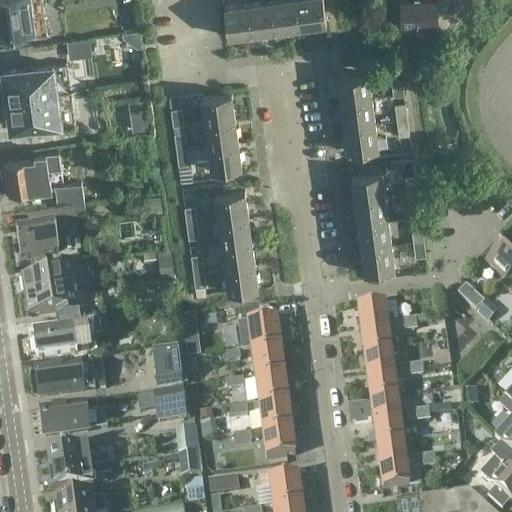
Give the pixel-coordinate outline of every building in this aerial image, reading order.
[(0,0),(0,37),(35,33),(30,0),(0,0)] [(272,0),(261,0),(248,2),(252,32),(277,29),(272,0)] [(297,0),(272,0),(277,29),(301,25),(297,0)] [(322,0),(297,0),(301,25),(326,22),(322,0)] [(402,0),(403,23),(437,23),(437,9),(454,9),(453,0),(402,0)] [(248,2),(223,5),(227,35),(252,32),(248,2)] [(141,28),(125,29),(126,47),(141,47),(141,28)] [(69,55),(93,51),(89,34),(66,39),(69,55)] [(0,75),(0,80),(3,99),(71,89),(66,60),(3,69),(4,75),(0,75)] [(338,78),(342,103),(371,98),(368,74),(338,78)] [(393,95),(403,94),(401,78),(391,79),(393,95)] [(71,89),(3,99),(6,122),(11,121),(11,127),(28,124),(29,132),(76,125),(71,89)] [(201,97),(205,121),(234,117),(231,93),(201,97)] [(130,98),(133,127),(148,125),(146,96),(130,98)] [(371,98),(342,103),(345,127),(375,122),(371,98)] [(407,118),(404,102),(394,103),(396,119),(407,118)] [(181,107),(170,109),(173,125),(183,124),(181,107)] [(234,117),(205,121),(208,145),(238,141),(234,117)] [(407,118),(396,119),(398,135),(409,133),(407,118)] [(375,122),(345,127),(348,151),(378,147),(378,146),(386,145),(385,136),(377,137),(375,122)] [(184,131),(174,133),(176,150),(186,148),(184,131)] [(238,141),(208,145),(211,170),(241,166),(238,141)] [(8,193),(56,187),(56,184),(64,183),(59,148),(35,151),(36,157),(31,158),(30,157),(4,160),(8,193)] [(186,148),(176,150),(178,165),(188,163),(186,148)] [(352,175),(355,200),(385,196),(382,171),(352,175)] [(417,191),(414,175),(404,176),(406,193),(417,191)] [(59,205),(84,201),(81,180),(64,183),(56,184),(56,187),(59,205)] [(214,194),(218,219),(248,215),(244,190),(214,194)] [(417,191),(406,193),(408,208),(419,207),(417,191)] [(385,196),(355,200),(358,224),(388,220),(385,196)] [(194,205),(184,207),(186,223),(196,222),(194,205)] [(248,215),(218,219),(221,243),(251,239),(248,215)] [(388,220),(358,224),(362,248),(392,244),(388,220)] [(54,223),(15,229),(19,259),(57,254),(58,261),(81,257),(76,222),(54,225),(54,223)] [(196,222),(186,223),(188,238),(199,237),(196,222)] [(423,240),(421,223),(410,224),(413,241),(423,240)] [(511,235),(486,264),(505,281),(511,272),(511,235)] [(251,239),(221,243),(225,267),(254,263),(251,239)] [(423,240),(413,241),(415,256),(425,255),(423,240)] [(392,244),(362,248),(365,273),(395,269),(392,244)] [(201,253),(190,255),(193,271),(203,270),(201,253)] [(254,263),(225,267),(228,292),(258,288),(254,263)] [(22,278),(25,297),(63,292),(62,281),(78,279),(76,264),(55,267),(56,273),(22,278)] [(203,270),(193,271),(195,287),(205,285),(203,270)] [(511,272),(505,281),(506,282),(501,287),(510,295),(511,293),(511,272)] [(458,295),(477,313),(485,304),(466,286),(458,295)] [(63,292),(25,297),(28,317),(62,312),(62,317),(83,314),(81,298),(65,301),(63,292)] [(358,307),(361,331),(388,327),(384,304),(358,307)] [(85,328),(83,314),(62,317),(56,318),(58,331),(31,334),(34,359),(77,353),(73,330),(85,328)] [(395,331),(417,328),(416,318),(393,321),(395,331)] [(277,319),(248,322),(252,350),(280,346),(277,319)] [(388,327),(361,331),(364,354),(391,350),(388,327)] [(86,350),(97,349),(95,333),(84,335),(86,350)] [(186,358),(195,357),(193,340),(184,341),(186,358)] [(425,374),(452,372),(449,341),(422,344),(425,374)] [(280,346),(252,350),(246,351),(248,362),(253,361),(255,377),(284,373),(280,346)] [(391,350),(364,354),(367,376),(394,373),(391,350)] [(222,355),(223,363),(240,361),(239,352),(222,355)] [(84,383),(81,364),(34,370),(38,398),(82,392),(94,391),(93,382),(84,383)] [(154,367),(157,391),(181,388),(178,364),(154,367)] [(401,377),(423,373),(422,364),(399,367),(401,377)] [(284,373),(255,377),(259,404),(288,400),(284,373)] [(394,373),(367,376),(370,399),(397,395),(394,373)] [(227,391),(244,388),(243,380),(226,382),(227,391)] [(182,391),(154,395),(158,422),(185,419),(182,391)] [(397,395),(370,399),(374,422),(400,418),(406,417),(407,422),(430,419),(428,409),(407,412),(407,407),(399,408),(397,395)] [(288,400),(259,404),(254,405),(255,413),(260,412),(263,431),(291,427),(288,400)] [(97,403),(41,410),(44,437),(88,431),(86,414),(98,412),(97,403)] [(230,409),(231,418),(248,416),(247,407),(230,409)] [(511,415),(508,420),(511,423),(511,431),(500,444),(505,449),(511,455),(511,415)] [(400,418),(374,422),(377,444),(403,441),(400,418)] [(291,427),(263,431),(266,459),(295,455),(291,427)] [(199,454),(195,428),(175,431),(179,456),(199,454)] [(203,440),(214,438),(212,430),(201,431),(203,440)] [(234,444),(252,441),(251,433),(233,435),(234,444)] [(403,441),(377,444),(380,467),(435,460),(435,455),(413,458),(411,445),(404,446),(403,441)] [(45,454),(48,473),(108,466),(106,457),(88,459),(87,448),(45,454)] [(511,455),(505,449),(496,459),(505,467),(490,484),(511,504),(511,455)] [(199,454),(179,456),(182,479),(202,476),(199,454)] [(435,460),(380,467),(383,491),(421,485),(419,467),(436,465),(435,460)] [(108,466),(48,473),(50,493),(92,488),(91,477),(109,475),(108,466)] [(298,475),(269,480),(240,483),(242,492),(270,488),(273,507),(302,503),(298,475)] [(210,493),(225,491),(223,480),(209,482),(210,493)] [(203,482),(187,484),(190,503),(205,501),(203,482)] [(481,511),(487,506),(469,489),(455,491),(457,511),(481,511)] [(457,511),(455,491),(443,493),(446,511),(457,511)] [(446,511),(443,493),(431,495),(433,511),(446,511)] [(94,511),(92,495),(53,501),(54,511),(94,511)] [(433,511),(431,495),(419,497),(421,511),(433,511)] [(421,511),(419,497),(407,499),(409,511),(421,511)] [(398,511),(409,511),(407,499),(397,500),(398,511)] [(303,511),(302,503),(273,507),(273,511),(303,511)]
